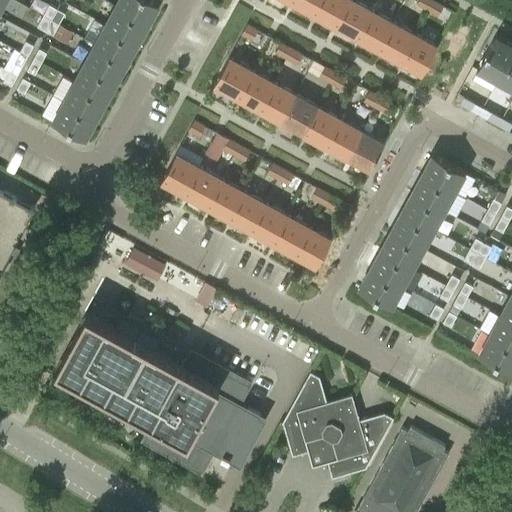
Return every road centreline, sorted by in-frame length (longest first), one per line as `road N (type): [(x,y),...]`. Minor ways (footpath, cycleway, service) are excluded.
road 1 (residential): [(511,165),(440,126),(423,130),(314,321)]
road 2 (residential): [(314,321),(92,197),(92,169)]
road 3 (residential): [(504,424),(314,321)]
road 4 (residential): [(92,169),(187,0)]
road 5 (residential): [(137,511),(0,429)]
